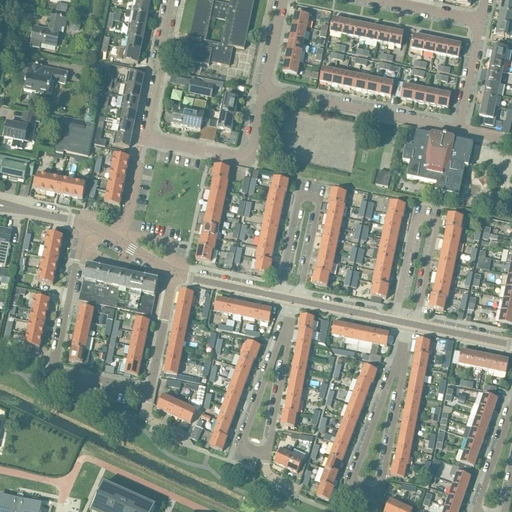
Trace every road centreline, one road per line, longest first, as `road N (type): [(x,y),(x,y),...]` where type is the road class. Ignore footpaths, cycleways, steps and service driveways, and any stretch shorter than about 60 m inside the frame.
road 1 (residential): [(149,393),(52,371),(82,225)]
road 2 (residential): [(395,322),(416,219),(434,222),(415,326)]
road 3 (residential): [(278,297),(299,195),(319,199),(299,301)]
road 4 (residential): [(458,130),(263,90)]
road 5 (residential): [(147,139),(248,159),(263,90)]
road 6 (residential): [(399,362),(350,488),(370,495)]
road 7 (residential): [(266,458),(245,451),(243,441),(285,331)]
road 8 (residential): [(147,139),(174,0)]
road 9 (residential): [(370,495),(380,489),(399,362)]
road 10 (residential): [(285,331),(266,458)]
